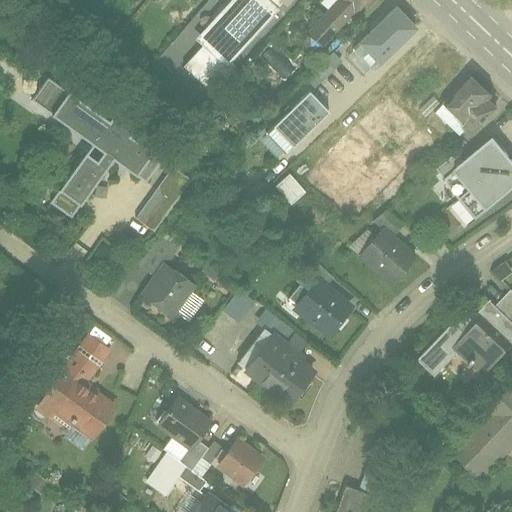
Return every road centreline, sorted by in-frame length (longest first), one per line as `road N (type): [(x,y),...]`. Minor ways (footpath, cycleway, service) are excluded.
road 1 (residential): [(316,457),(0,232)]
road 2 (residential): [(316,457),(366,354),(406,313),(511,234)]
